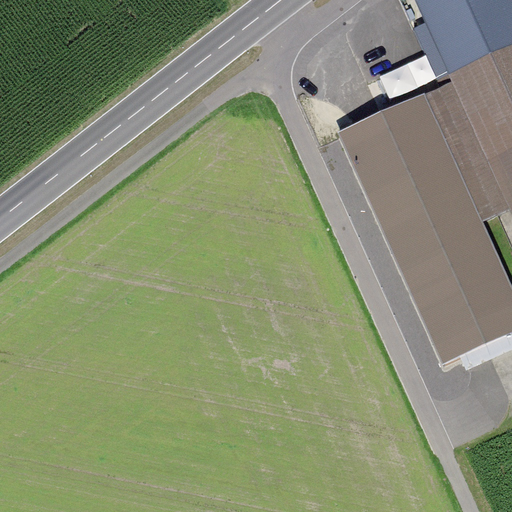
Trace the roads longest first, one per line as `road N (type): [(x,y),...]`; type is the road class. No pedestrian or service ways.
road 1 (track): [(271,61),(471,511)]
road 2 (track): [(0,268),(299,39),(273,7)]
road 3 (tertiary): [(282,0),(0,220)]
